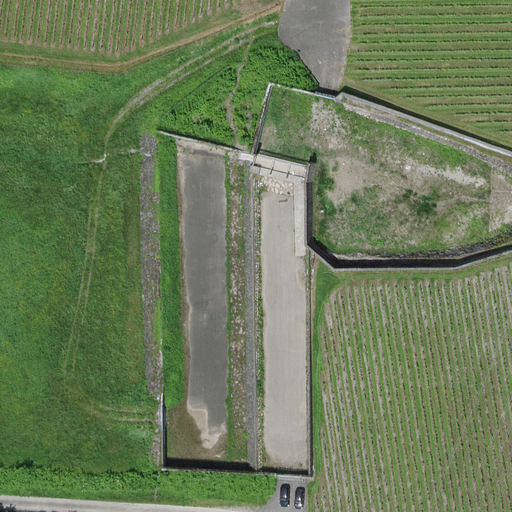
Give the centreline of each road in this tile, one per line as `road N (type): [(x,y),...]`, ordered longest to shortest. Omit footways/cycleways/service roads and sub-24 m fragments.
road 1 (track): [(323,0),(322,24),(235,36),(139,96),(110,128),(94,178),(57,413),(160,418)]
road 2 (track): [(0,500),(191,511)]
